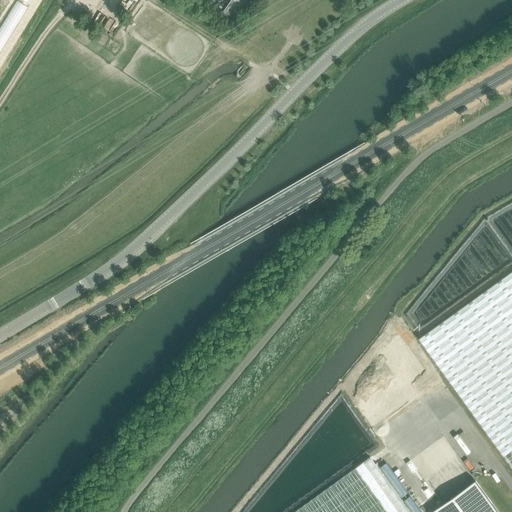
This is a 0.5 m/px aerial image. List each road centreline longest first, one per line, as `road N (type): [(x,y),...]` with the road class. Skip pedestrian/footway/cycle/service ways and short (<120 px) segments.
road 1 (primary): [(0,367),(511,72)]
road 2 (unclassified): [(0,334),(131,250),(341,44),(400,0)]
